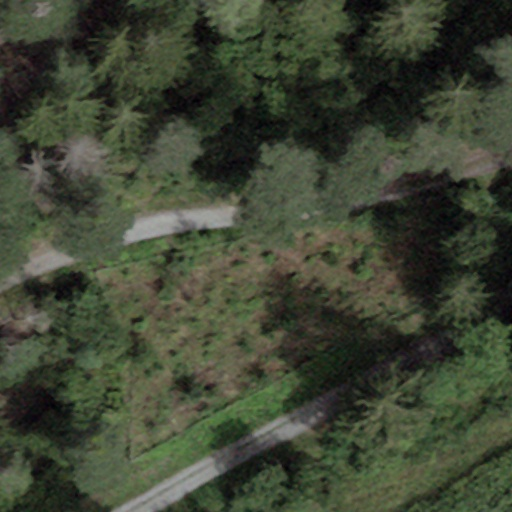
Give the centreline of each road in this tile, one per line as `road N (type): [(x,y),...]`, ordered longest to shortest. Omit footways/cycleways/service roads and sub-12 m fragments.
road 1 (track): [(511,157),(462,179),(172,227),(0,293)]
road 2 (track): [(511,292),(65,511)]
road 3 (track): [(0,92),(111,0)]
